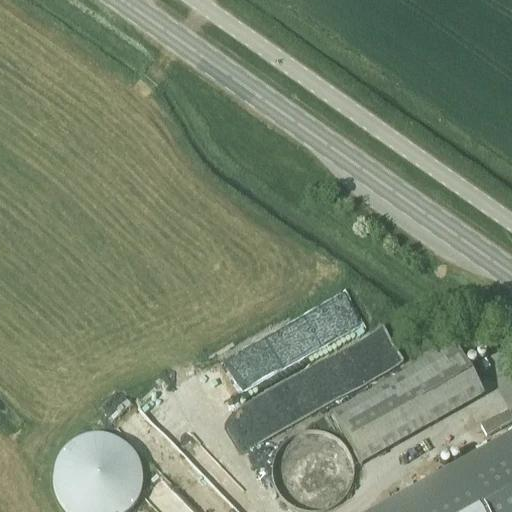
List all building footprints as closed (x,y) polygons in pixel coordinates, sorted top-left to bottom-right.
[(336,333),(341,345),(365,334),(347,296),(250,342),(262,368),(336,333)] [(363,382),(402,363),(385,328),(346,346),(363,382)] [(352,457),(474,388),(452,350),(330,419),(352,457)] [(136,409),(117,428),(180,491),(199,471),(136,409)] [(511,511),(511,434),(373,511),(511,511)]
